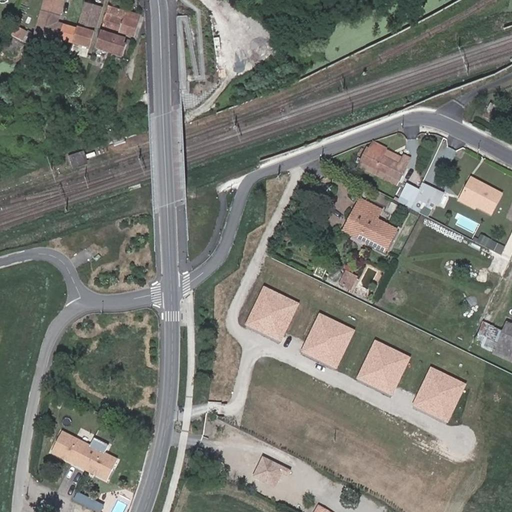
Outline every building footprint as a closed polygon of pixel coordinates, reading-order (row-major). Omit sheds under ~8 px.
[(52,37),(74,44),(78,30),(58,25),(65,2),(59,0),(48,0),(38,35),(52,40),(52,37)] [(78,30),(74,44),(90,49),(103,10),(86,4),(78,30)] [(135,37),(141,16),(109,6),(103,27),(135,37)] [(23,40),(28,30),(20,26),(15,36),(23,40)] [(101,32),(96,49),(123,57),(127,58),(132,41),(101,32)] [(372,143),(360,168),(395,185),(398,180),(400,181),(410,159),(404,155),(401,160),(394,156),(393,160),(384,156),(387,150),(373,143),(372,143)] [(82,153),(71,157),(75,168),(86,164),(82,153)] [(501,194),(471,179),(460,200),(475,208),(477,205),(492,213),(501,194)] [(438,191),(423,184),(420,191),(411,209),(422,214),(426,205),(430,207),(432,203),(438,191)] [(420,191),(410,186),(400,203),(411,209),(420,191)] [(438,191),(432,203),(440,207),(446,194),(438,191)] [(385,250),(396,229),(376,219),(381,209),(360,198),(355,208),(359,210),(351,227),(370,237),(368,241),(385,250)] [(370,237),(351,227),(359,210),(355,208),(344,229),(368,241),(370,237)] [(487,248),(491,240),(481,234),(478,239),(474,237),(472,240),(487,248)] [(494,252),(498,243),(491,240),(487,248),(494,252)] [(356,276),(346,272),(340,284),(351,289),(356,276)] [(299,304),(264,287),(244,326),(280,343),(299,304)] [(355,331),(320,314),(300,353),(336,370),(355,331)] [(504,331),(484,322),(475,343),(495,351),(504,331)] [(411,358),(375,341),(356,380),(391,397),(411,358)] [(466,385),(431,367),(412,407),(447,424),(466,385)] [(93,422),(85,418),(81,425),(89,430),(93,422)] [(103,421),(100,427),(106,430),(110,424),(103,421)] [(118,461),(63,433),(53,454),(108,482),(118,461)] [(263,457),(253,477),(263,482),(265,478),(277,484),(282,473),(288,476),(291,471),(263,457)] [(277,484),(265,478),(263,482),(275,488),(277,484)] [(101,511),(103,511),(107,504),(81,490),(76,499),(101,511)]
